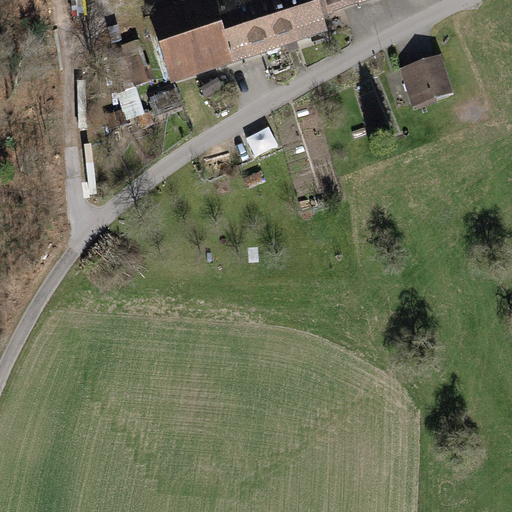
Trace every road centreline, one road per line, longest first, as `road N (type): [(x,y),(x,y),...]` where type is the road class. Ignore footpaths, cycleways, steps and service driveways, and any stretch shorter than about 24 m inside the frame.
road 1 (unclassified): [(465,0),(150,179),(68,258),(0,378)]
road 2 (track): [(86,236),(73,182),(60,0)]
